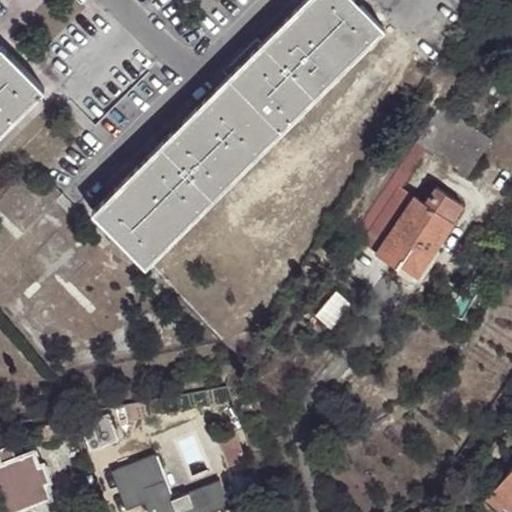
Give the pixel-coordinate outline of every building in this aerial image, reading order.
[(305,0),(93,211),(146,264),(383,30),(354,0),(305,0)] [(0,133),(43,90),(0,47),(0,133)] [(436,106),(415,139),(424,146),(469,176),(491,143),(436,106)] [(350,236),(360,242),(396,186),(424,146),(415,139),(350,236)] [(410,195),(374,252),(396,266),(399,262),(416,273),(462,202),(433,183),(423,200),(414,193),(410,195)] [(396,186),(360,242),(374,252),(410,195),(396,186)] [(352,303),(336,290),(315,313),(331,327),(352,303)] [(79,425),(90,451),(116,440),(106,415),(79,425)] [(59,422),(34,426),(37,440),(61,435),(59,422)] [(0,507),(2,511),(9,511),(50,496),(44,482),(49,480),(42,463),(37,465),(27,438),(9,445),(8,444),(0,446),(0,507)] [(146,497),(151,511),(199,511),(226,502),(227,505),(230,504),(220,480),(172,499),(154,455),(113,471),(127,505),(146,497)] [(511,464),(507,470),(498,481),(505,488),(502,492),(510,500),(505,505),(511,510),(511,464)] [(451,509),(460,495),(454,491),(445,505),(451,509)]
